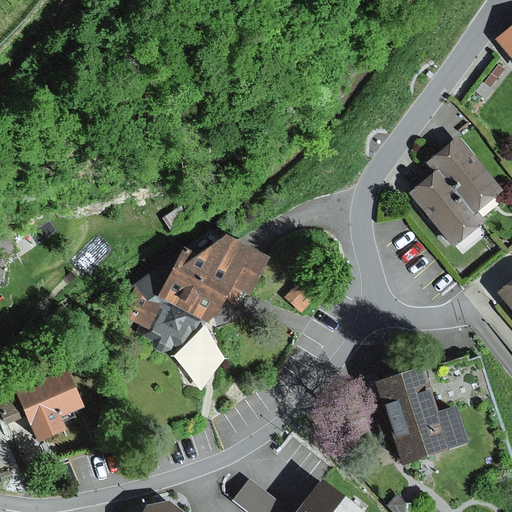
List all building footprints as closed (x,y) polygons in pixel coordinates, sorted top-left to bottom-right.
[(511,27),(495,41),(511,62),(511,27)] [(482,84),(474,93),(484,100),(491,91),(482,84)] [(429,165),(434,171),(473,218),(500,197),(456,143),(429,165)] [(434,171),(405,195),(450,247),(478,223),(473,218),(434,171)] [(136,288),(123,315),(149,328),(147,332),(154,335),(151,342),(167,350),(171,343),(182,349),(188,336),(197,340),(207,321),(213,324),(222,307),(233,312),(239,299),(246,302),(265,264),(210,237),(136,288)] [(10,239),(0,242),(0,258),(15,252),(10,239)] [(305,275),(289,295),(305,308),(321,289),(305,275)] [(511,284),(498,296),(511,313),(511,284)] [(466,358),(425,372),(438,413),(455,408),(467,447),(442,455),(456,499),(511,479),(511,455),(479,359),(468,362),(466,358)] [(425,372),(371,389),(375,401),(368,403),(382,446),(392,443),(400,468),(442,455),(467,447),(455,408),(438,413),(425,372)] [(63,377),(0,402),(0,417),(3,425),(24,417),(35,444),(58,434),(53,423),(77,413),(63,377)] [(247,479),(230,500),(245,511),(277,511),(282,507),(247,479)] [(349,511),(320,489),(301,511),(349,511)]
